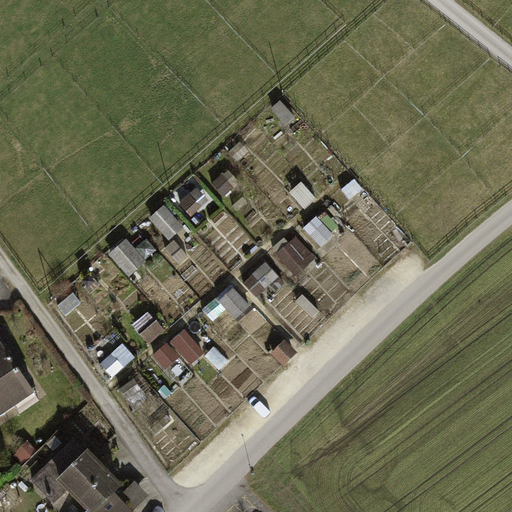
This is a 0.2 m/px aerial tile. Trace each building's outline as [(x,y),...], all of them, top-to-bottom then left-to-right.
[(302,274),(317,257),(297,240),(282,257),(302,274)] [(224,301),(239,320),(254,308),(238,289),(224,301)] [(193,363),(207,352),(190,330),(176,341),(193,363)] [(0,343),(0,413),(1,414),(34,393),(0,343)] [(158,355),(168,370),(186,358),(176,343),(158,355)] [(75,436),(31,478),(54,502),(67,489),(88,510),(86,511),(134,511),(135,511),(117,493),(127,483),(90,444),(86,448),(75,436)]
